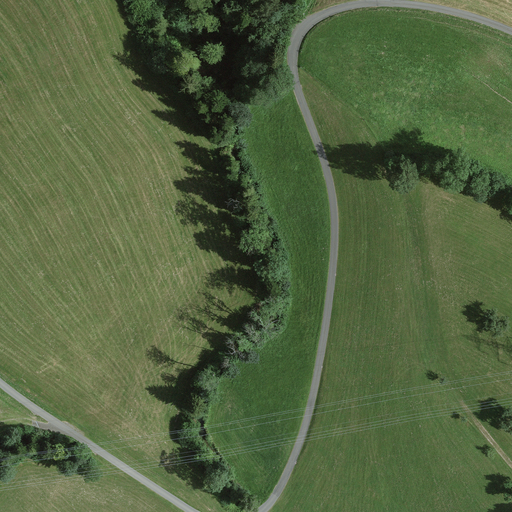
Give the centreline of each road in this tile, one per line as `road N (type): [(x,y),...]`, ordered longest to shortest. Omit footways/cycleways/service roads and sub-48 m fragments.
road 1 (residential): [(260,511),(303,430),(332,276),(332,194),(292,62),(301,27),(373,2),(451,10),(511,30)]
road 2 (residential): [(0,383),(189,511)]
